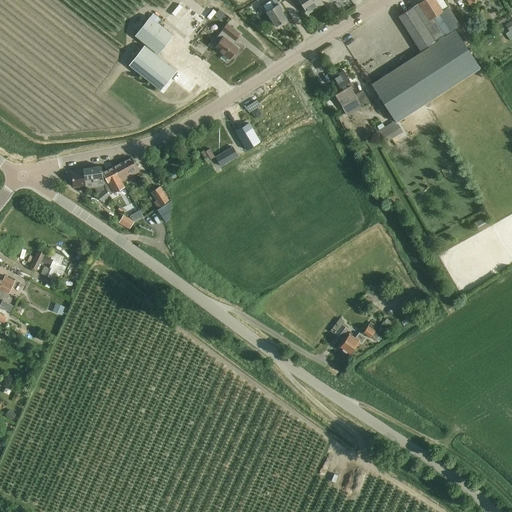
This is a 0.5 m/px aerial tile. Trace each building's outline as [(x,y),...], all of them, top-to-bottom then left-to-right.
[(275,25),(286,19),(280,10),(282,9),(276,0),(269,0),(273,5),(265,10),(275,25)] [(323,3),(320,0),(299,0),(308,13),(323,3)] [(420,50),(440,37),(460,25),(448,7),(442,11),(434,0),(423,0),(398,16),(420,50)] [(199,30),(209,10),(202,6),(192,27),(199,30)] [(230,6),(225,10),(229,15),(234,11),(230,6)] [(173,36),(150,17),(135,36),(158,54),(173,36)] [(231,44),(239,34),(227,24),(216,37),(221,41),(215,48),(229,59),(237,48),(231,44)] [(395,123),(480,68),(455,30),(419,54),(419,53),(370,85),(395,123)] [(176,71),(144,46),(129,65),(161,91),(176,71)] [(344,70),(333,76),(332,77),(339,88),(341,86),(342,89),(335,93),(344,110),(359,102),(362,107),(370,103),(363,90),(356,94),(351,85),(349,86),(348,82),(350,81),(344,70)] [(282,96),(263,107),(271,121),(283,113),(287,119),(293,116),(289,109),(298,104),(292,93),(284,98),(282,96)] [(246,106),(246,107),(249,111),(260,105),(257,99),(246,106)] [(249,123),(236,131),(247,150),(261,141),(249,123)] [(399,126),(388,133),(387,131),(381,134),(386,142),(402,132),(399,126)] [(233,147),(214,157),(220,166),(238,156),(233,147)] [(131,157),(113,166),(119,176),(122,181),(131,176),(129,171),(136,167),(131,157)] [(101,166),(83,169),(85,185),(86,189),(94,187),(98,195),(97,196),(101,201),(106,197),(104,184),(103,172),(102,172),(101,166)] [(113,166),(103,172),(104,184),(106,197),(109,195),(124,186),(121,182),(122,181),(119,176),(113,166)] [(73,187),(85,185),(83,169),(82,169),(65,172),(67,181),(67,182),(72,181),(73,187)] [(159,187),(151,192),(160,206),(168,200),(159,187)] [(146,199),(138,202),(146,218),(153,214),(146,199)] [(171,201),(157,210),(165,222),(169,220),(171,201)] [(139,210),(129,216),(135,222),(143,217),(139,210)] [(129,219),(125,226),(129,229),(134,222),(129,219)] [(40,262),(45,264),(54,248),(49,245),(40,262)] [(30,256),(34,258),(38,249),(34,247),(30,256)] [(69,263),(71,255),(55,251),(53,259),(69,263)] [(37,254),(30,268),(35,270),(41,256),(37,254)] [(53,261),(50,266),(57,270),(60,264),(53,261)] [(50,270),(45,267),(41,274),(47,276),(50,270)] [(0,289),(9,293),(15,281),(5,276),(2,281),(0,280),(0,289)] [(13,295),(10,299),(19,305),(22,300),(13,295)] [(73,310),(75,302),(65,299),(63,308),(73,310)] [(2,300),(0,304),(0,307),(10,312),(13,306),(2,300)] [(379,320),(372,328),(379,334),(386,326),(379,320)] [(341,339),(348,329),(342,324),(334,334),(341,339)] [(376,340),(380,335),(367,325),(362,332),(370,338),(371,336),(376,340)] [(361,343),(366,337),(359,332),(354,338),(349,334),(339,347),(349,354),(358,341),(361,343)]
